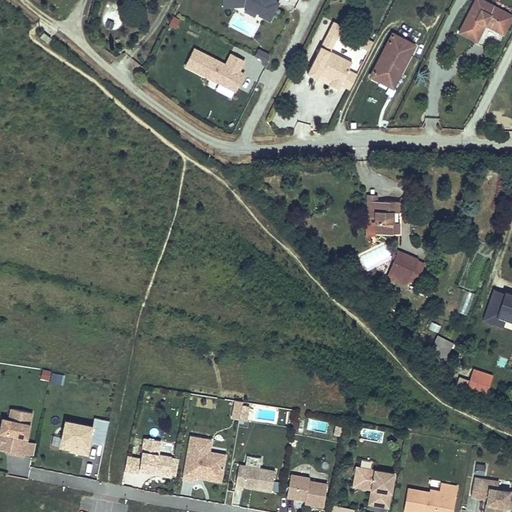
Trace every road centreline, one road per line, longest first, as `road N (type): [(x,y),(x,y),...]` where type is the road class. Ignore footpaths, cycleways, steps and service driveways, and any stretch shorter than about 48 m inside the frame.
road 1 (residential): [(511,145),(236,147),(189,127),(43,17)]
road 2 (residential): [(106,488),(232,511)]
